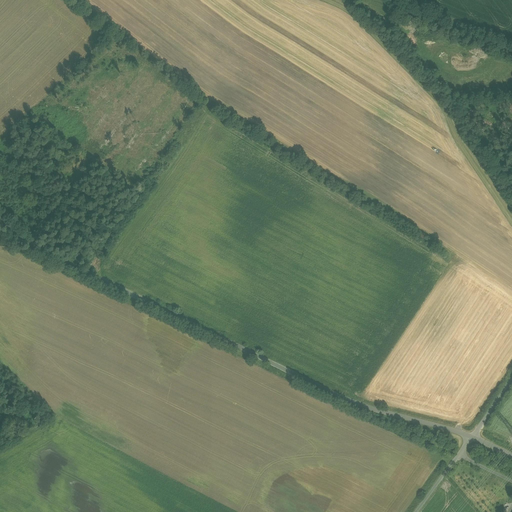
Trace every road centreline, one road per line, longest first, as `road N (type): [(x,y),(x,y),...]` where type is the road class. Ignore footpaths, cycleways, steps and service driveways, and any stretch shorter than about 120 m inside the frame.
road 1 (unclassified): [(473,437),(363,406),(103,289),(0,210)]
road 2 (track): [(511,50),(378,0)]
